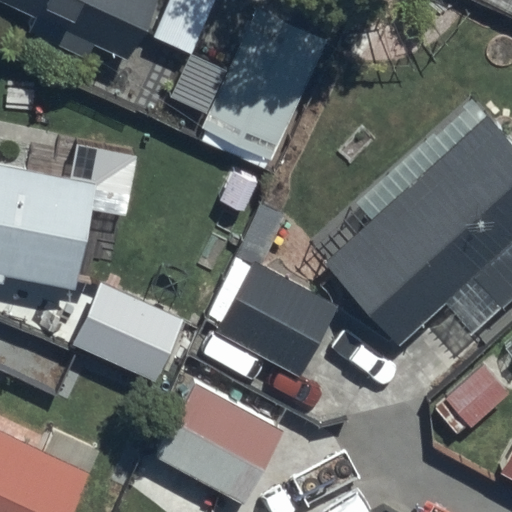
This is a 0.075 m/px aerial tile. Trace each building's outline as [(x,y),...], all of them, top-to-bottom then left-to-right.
[(98,40),(131,56),(158,0),(8,0),(42,16),(35,31),(90,57),(98,40)] [(218,112),(211,126),(272,154),(330,32),(264,0),(245,0),(220,53),(205,46),(227,0),(169,0),(153,35),(197,56),(179,94),(218,112)] [(511,0),(488,0),(511,10),(511,0)] [(316,270),(392,353),(471,282),(495,308),(511,293),(511,149),(485,119),(316,270)] [(0,278),(72,293),(95,183),(0,163),(0,278)] [(239,249),(262,261),(286,217),(260,211),(239,249)] [(208,338),(293,388),(339,310),(254,260),(208,338)] [(76,346),(159,381),(184,323),(102,287),(76,346)] [(437,409),(461,435),(511,389),(487,363),(437,409)] [(191,379),(150,454),(242,504),(283,429),(191,379)] [(0,511),(68,511),(96,451),(56,433),(46,455),(0,434),(0,511)] [(511,451),(501,477),(511,481),(511,451)]
